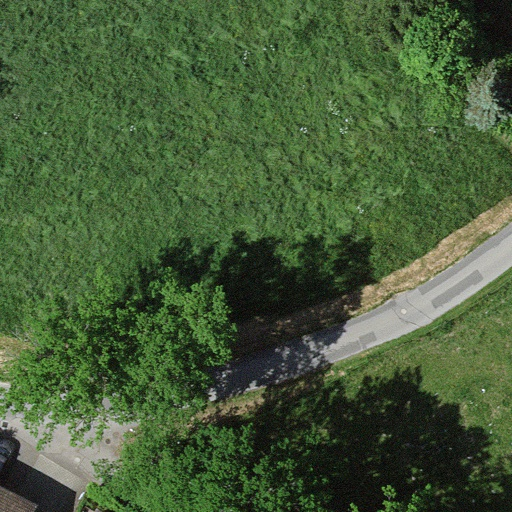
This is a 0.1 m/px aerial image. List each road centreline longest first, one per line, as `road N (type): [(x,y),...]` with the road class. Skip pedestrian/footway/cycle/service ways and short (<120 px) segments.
road 1 (unclassified): [(511,245),(393,321),(81,419)]
road 2 (residential): [(174,511),(118,473),(81,419)]
